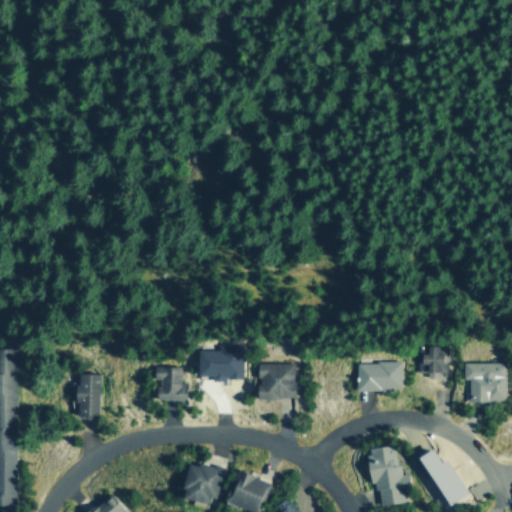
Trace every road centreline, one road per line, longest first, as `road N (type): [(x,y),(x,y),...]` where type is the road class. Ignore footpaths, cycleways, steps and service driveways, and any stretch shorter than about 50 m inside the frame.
road 1 (residential): [(348,511),(319,470),(273,442),(177,431),(130,436),(84,460),(38,511)]
road 2 (residential): [(510,493),(470,444),(430,417),(352,423),(305,461)]
